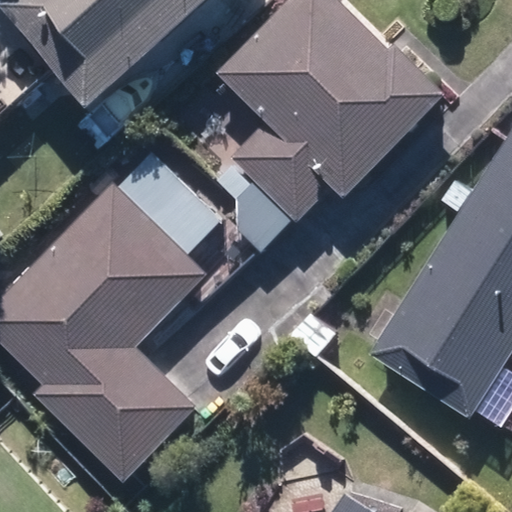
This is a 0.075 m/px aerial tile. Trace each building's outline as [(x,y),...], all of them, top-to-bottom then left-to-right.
[(210,0),(0,0),(0,4),(87,106),(210,0)] [(347,201),(456,95),(393,31),(380,44),(336,0),(285,0),(216,68),(265,118),(230,153),(297,222),(333,187),(347,201)] [(511,136),(476,191),(458,180),(442,204),(460,215),(370,353),(467,417),(511,348),(511,136)] [(145,346),(215,275),(117,179),(0,298),(0,331),(49,380),(36,393),(122,477),(199,399),(145,346)] [(380,511),(348,491),(334,511),(380,511)]
